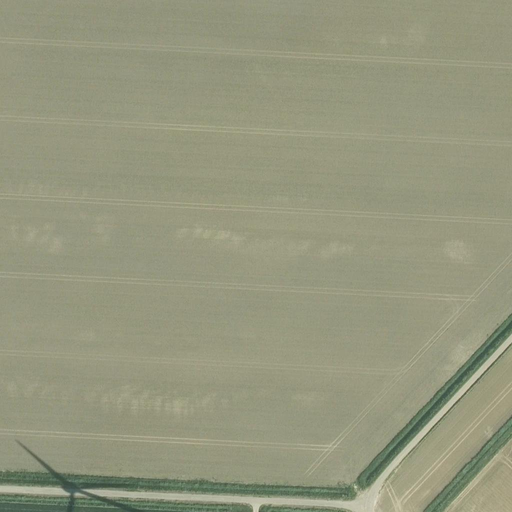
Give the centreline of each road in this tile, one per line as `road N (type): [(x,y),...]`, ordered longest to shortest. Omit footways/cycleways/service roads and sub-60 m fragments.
road 1 (unclassified): [(360,505),(0,489)]
road 2 (unclassified): [(360,505),(511,336)]
